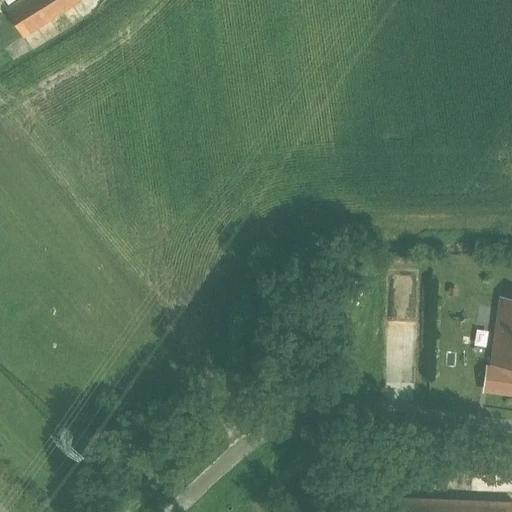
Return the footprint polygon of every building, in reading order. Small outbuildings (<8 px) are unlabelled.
[(80,0),(20,0),(6,9),(23,36),(81,1),(80,0)] [(511,302),(503,302),(496,365),(511,366),(511,302)] [(334,511),(336,490),(299,488),(297,511),(334,511)] [(458,511),(459,500),(379,496),(378,511),(458,511)] [(511,511),(511,501),(459,500),(458,511),(511,511)]
